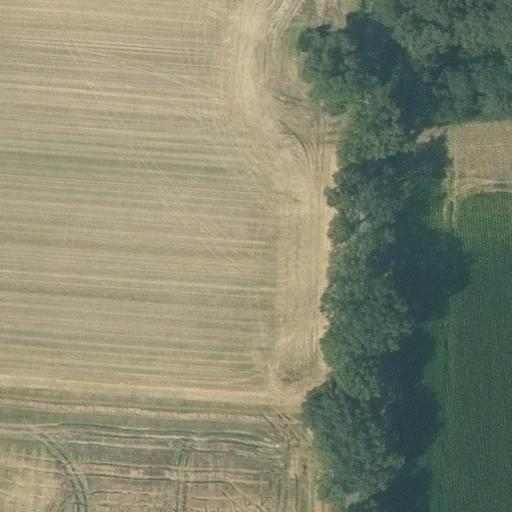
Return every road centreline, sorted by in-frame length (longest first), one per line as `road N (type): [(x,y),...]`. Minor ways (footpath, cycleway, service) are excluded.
road 1 (unclassified): [(375,30),(352,511)]
road 2 (unclassified): [(375,30),(511,19)]
